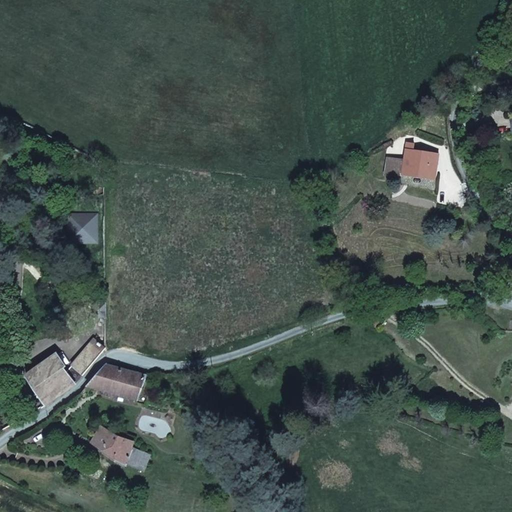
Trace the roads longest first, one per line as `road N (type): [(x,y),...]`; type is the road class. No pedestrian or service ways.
road 1 (residential): [(0,444),(75,390),(106,355),(201,367),(349,309),(499,295)]
road 2 (residential): [(511,234),(465,173),(451,123),(480,49),(511,11)]
